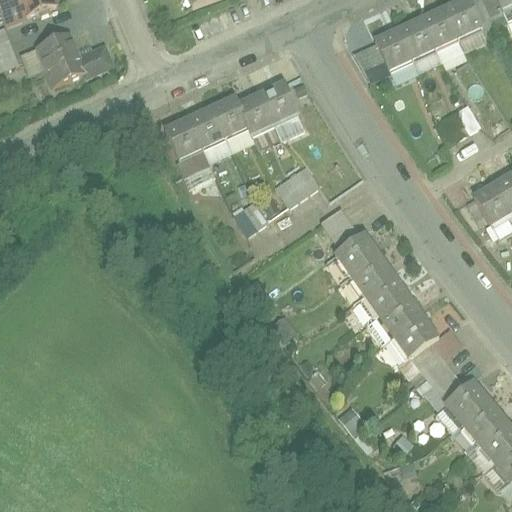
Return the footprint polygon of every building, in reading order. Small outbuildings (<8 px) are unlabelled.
[(65,12),(60,0),(0,0),(0,14),(8,35),(65,12)] [(217,0),(189,0),(193,9),(217,0)] [(511,0),(493,0),(499,13),(511,6),(511,0)] [(469,5),(445,16),(458,43),(481,32),(469,5)] [(445,16),(421,27),(434,54),(458,43),(445,16)] [(421,27),(397,38),(410,65),(434,54),(421,27)] [(397,38),(373,49),(386,76),(410,65),(397,38)] [(94,80),(77,39),(40,54),(57,95),(94,80)] [(296,122),(282,90),(237,110),(233,101),(159,134),(173,165),(243,134),(247,144),(296,122)] [(465,109),(429,126),(441,150),(476,133),(465,109)] [(270,192),(285,213),(316,190),(301,170),(270,192)] [(511,170),(511,171),(511,173),(511,181),(473,204),(488,230),(511,215),(511,170)] [(230,216),(239,239),(261,230),(252,207),(230,216)] [(337,255),(358,241),(340,215),(319,229),(337,255)] [(404,365),(435,344),(362,238),(358,241),(337,255),(332,259),(404,365)] [(511,488),(511,486),(511,434),(472,387),(445,410),(511,488)]
